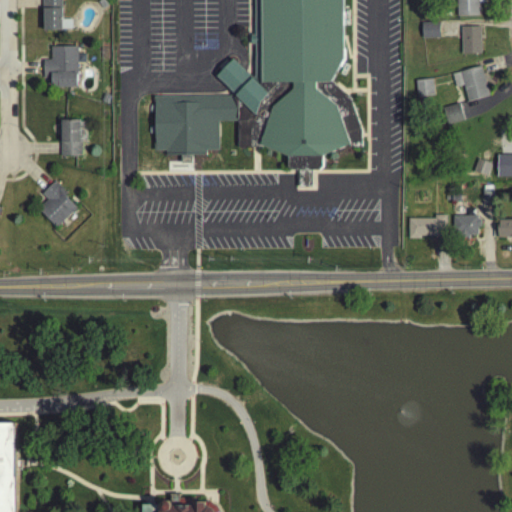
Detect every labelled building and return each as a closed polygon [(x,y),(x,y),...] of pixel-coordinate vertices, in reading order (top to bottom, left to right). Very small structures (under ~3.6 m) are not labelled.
[(60,0),(60,35),(42,35),(42,13),(41,13),(41,7),(41,0),(60,0)] [(298,175),(290,175),(287,172),(287,162),(264,152),(258,152),(254,152),(251,152),(238,152),(237,126),(237,100),(235,100),(227,93),(214,81),(220,76),(224,71),(227,68),(232,64),(244,74),(247,77),(253,82),(254,81),(254,65),(254,48),(250,48),(250,41),(254,41),(253,0),(342,0),(343,41),(343,42),(343,47),(343,64),(330,87),(333,89),(344,98),(346,100),(350,103),(349,104),(361,136),(361,138),(361,139),(361,142),(360,152),(348,152),(348,149),(322,161),(322,172),(319,175),(318,175),(311,175),(311,191),(311,192),(298,192),(298,179),(298,175)] [(455,0),(455,20),(478,19),(477,0),(455,0)] [(438,26),(421,26),(421,42),(438,42),(438,32),(438,26)] [(459,31),(459,60),(479,60),(479,31),(459,31)] [(56,89),(50,89),(50,83),(42,83),(42,73),(41,65),(49,64),(49,51),(74,51),(74,52),(75,52),(76,92),(67,92),(56,92),(56,89)] [(449,77),(453,91),(462,89),(466,106),(487,101),(479,69),(449,77)] [(415,101),(431,100),(429,83),(414,85),(415,101)] [(100,105),(106,108),(109,100),(103,97),(100,105)] [(180,160),(165,160),(165,156),(152,156),(152,100),(154,100),(218,100),(235,100),(237,100),(237,126),(218,126),(218,155),(204,155),(204,160),(191,160),(191,167),(180,167),(180,160)] [(445,129),(462,124),(460,116),(458,107),(441,112),(445,129)] [(60,146),(60,124),(79,124),(79,146),(80,146),(80,160),(74,160),(58,160),(58,154),(59,146),(60,146)] [(63,200),(74,211),(75,213),(56,232),(54,231),(37,214),(46,204),(40,199),(47,192),(53,185),(65,197),(63,200)] [(481,194),(492,193),(492,210),(488,210),(486,210),(481,211),(481,194)] [(445,219),(433,219),(433,223),(406,223),(406,244),(418,244),(418,240),(440,240),(445,240),(445,219)] [(479,220),(451,220),(451,242),(467,242),(467,239),(476,239),(476,231),(479,231),(479,220)] [(511,222),(495,222),(495,242),(511,242),(511,222)] [(0,511),(16,511),(16,483),(17,483),(17,473),(20,473),(21,473),(21,472),(21,468),(21,466),(21,464),(16,464),(16,455),(15,455),(15,443),(15,428),(1,428),(0,428),(0,511)] [(159,509),(153,509),(150,509),(145,509),(142,509),(142,511),(218,511),(217,509),(216,509),(213,507),(209,506),(204,505),(204,507),(203,507),(193,507),(193,503),(179,503),(179,507),(174,507),(170,507),(169,507),(168,506),(166,505),(164,505),(161,506),(160,507),(159,509)]
